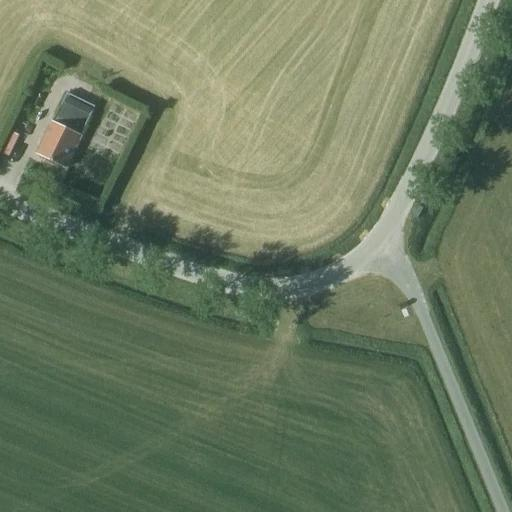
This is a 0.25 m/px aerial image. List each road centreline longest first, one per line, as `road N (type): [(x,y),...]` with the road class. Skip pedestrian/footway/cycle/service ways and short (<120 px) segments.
road 1 (tertiary): [(384,227),(361,255),(315,281),(249,285),(0,197)]
road 2 (tertiary): [(384,227),(486,0)]
